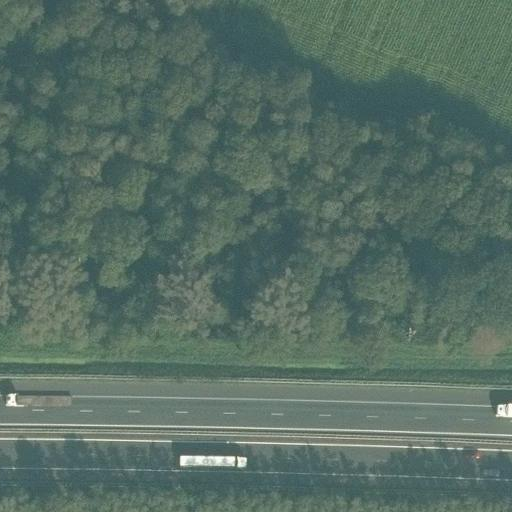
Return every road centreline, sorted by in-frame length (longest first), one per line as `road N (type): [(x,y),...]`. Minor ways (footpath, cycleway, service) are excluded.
road 1 (motorway): [(0,466),(332,463),(511,472)]
road 2 (motorway): [(511,420),(0,407)]
